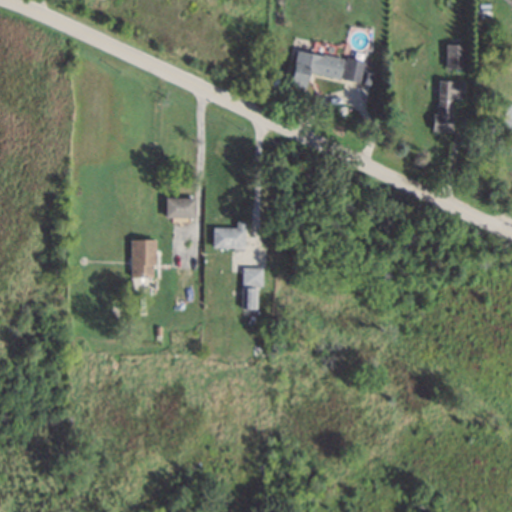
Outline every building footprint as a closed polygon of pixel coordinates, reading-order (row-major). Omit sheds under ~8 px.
[(467,43),(445,44),(446,68),(467,68),(467,43)] [(361,82),(365,60),(345,56),(345,58),(296,50),(290,85),(305,88),(308,73),(361,82)] [(435,131),(452,131),(453,98),(464,98),(464,81),(436,80),(435,131)] [(511,103),(506,102),(499,130),(511,133),(511,103)] [(165,217),(195,217),(195,197),(166,197),(165,217)] [(213,227),(212,247),(245,248),(245,221),(236,221),(236,227),(213,227)] [(131,240),(156,240),(157,265),(153,265),(153,277),(131,277),(131,240)] [(242,286),(262,286),(263,267),(242,267),(242,286)] [(257,309),(258,288),(242,287),(241,308),(257,309)]
